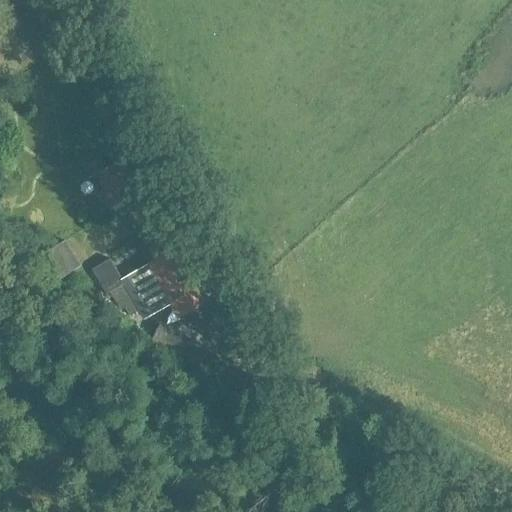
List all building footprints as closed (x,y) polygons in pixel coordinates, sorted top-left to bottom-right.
[(0,86),(0,95),(5,106),(16,101),(7,83),(0,86)] [(125,167),(122,161),(116,150),(88,165),(95,178),(98,176),(106,190),(103,191),(112,208),(143,191),(129,165),(125,167)] [(224,348),(241,339),(218,297),(219,296),(191,244),(176,252),(164,230),(136,245),(148,266),(121,281),(110,261),(92,271),(106,295),(112,292),(122,310),(127,307),(131,316),(141,310),(146,319),(171,305),(178,318),(186,313),(191,323),(205,316),(209,323),(204,325),(214,344),(220,341),(224,348)] [(79,267),(64,244),(46,256),(60,279),(79,267)] [(183,361),(245,394),(255,378),(233,366),(235,362),(161,322),(148,347),(181,365),(183,361)]
